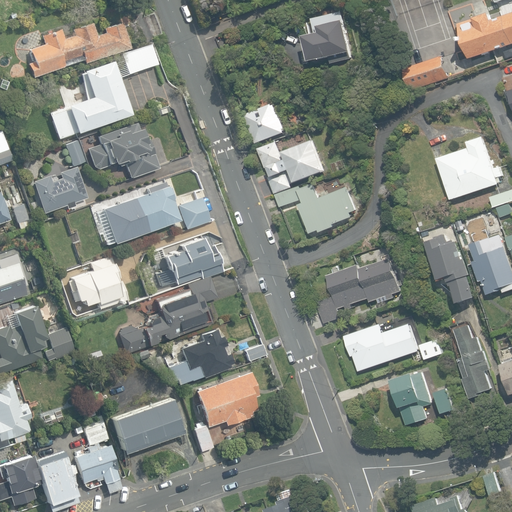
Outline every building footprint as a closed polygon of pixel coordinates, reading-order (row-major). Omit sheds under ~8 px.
[(306,37),(312,62),(352,51),(342,13),(314,20),(317,33),(306,37)] [(511,44),(511,13),(494,20),(492,13),(459,24),(472,59),(511,44)] [(83,63),(128,47),(118,21),(101,27),(103,32),(93,35),(88,22),(70,28),(72,34),(62,38),(59,29),(40,35),(43,44),(27,49),(31,60),(26,62),(31,77),(82,60),(83,63)] [(120,54),(127,73),(155,64),(147,44),(120,54)] [(405,70),(413,91),(451,77),(443,56),(405,70)] [(49,116),(57,139),(129,114),(110,61),(81,71),(90,96),(66,105),(67,110),(49,116)] [(255,144),(286,133),(275,104),(245,115),(255,144)] [(157,115),(169,112),(167,107),(156,110),(157,115)] [(142,141),(136,123),(95,136),(98,144),(86,148),(93,166),(98,169),(108,166),(107,163),(116,161),(117,165),(123,164),(128,178),(157,167),(147,139),(142,141)] [(0,164),(12,161),(0,129),(0,164)] [(436,158),(450,200),(499,184),(497,178),(503,176),(500,166),(494,168),(483,136),(467,142),(469,148),(436,158)] [(77,140),(63,145),(71,165),(84,161),(77,140)] [(326,172),(314,141),(282,153),(278,142),(258,149),(275,194),(292,187),(291,185),(326,172)] [(85,199),(75,167),(57,172),(59,178),(51,180),(49,175),(31,180),(41,213),(65,206),(66,209),(74,206),(73,202),(85,199)] [(103,208),(114,240),(125,236),(126,238),(178,220),(166,185),(164,186),(163,181),(144,187),(146,192),(114,203),(114,204),(103,208)] [(298,204),(309,233),(318,230),(319,232),(334,227),(333,224),(352,217),(350,212),(356,210),(347,187),(319,198),(313,184),(301,189),(300,186),(275,194),(279,207),(301,199),(302,203),(298,204)] [(511,189),(490,197),(497,219),(511,213),(511,208),(510,203),(511,202),(511,189)] [(0,221),(9,218),(0,192),(0,191),(0,221)] [(197,197),(176,204),(184,229),(206,222),(197,197)] [(26,219),(21,204),(11,207),(18,230),(32,225),(30,218),(26,219)] [(453,218),(456,228),(465,225),(463,215),(453,218)] [(46,220),(48,227),(57,224),(54,217),(46,220)] [(452,285),(458,303),(475,297),(468,276),(471,275),(465,258),(463,258),(457,240),(455,241),(454,239),(448,241),(445,232),(434,236),(435,239),(426,242),(439,281),(448,278),(451,286),(452,285)] [(471,262),(484,296),(502,289),(503,293),(511,289),(511,267),(500,234),(469,245),(475,260),(471,262)] [(203,248),(200,238),(179,245),(180,250),(162,256),(166,270),(156,273),(160,286),(173,281),(174,284),(199,275),(200,278),(220,271),(212,245),(203,248)] [(94,300),(97,308),(125,299),(109,255),(88,262),(91,269),(69,276),(70,279),(66,280),(73,302),(80,299),(82,304),(94,300)] [(318,302),(325,323),(341,317),(338,309),(347,307),(348,310),(354,308),(352,304),(369,298),(371,302),(388,296),(389,300),(396,298),(394,294),(403,291),(391,258),(360,268),(359,264),(327,275),(334,296),(318,302)] [(0,302),(25,294),(14,261),(4,264),(2,259),(0,259),(0,302)] [(165,339),(210,323),(212,318),(209,307),(204,306),(203,301),(215,297),(209,277),(185,284),(186,289),(152,301),(157,315),(148,317),(146,323),(147,325),(136,329),(130,326),(121,328),(118,335),(124,353),(145,347),(145,345),(154,342),(156,338),(155,334),(159,333),(160,336),(165,339)] [(0,326),(0,372),(41,358),(38,349),(47,346),(32,305),(12,312),(17,325),(7,328),(6,325),(0,326)] [(359,372),(419,351),(409,323),(382,333),(379,323),(344,336),(351,357),(354,356),(359,372)] [(464,379),(471,399),(483,395),(482,392),(492,389),(486,371),(491,370),(485,351),(483,352),(478,337),(474,339),(469,325),(456,330),(465,357),(460,359),(466,378),(464,379)] [(41,351),(44,360),(55,356),(56,358),(74,351),(66,326),(45,333),(50,348),(41,351)] [(202,377),(229,367),(228,364),(231,363),(228,354),(229,353),(225,343),(224,343),(221,334),(218,335),(215,327),(199,333),(201,339),(179,347),(183,359),(166,365),(171,380),(175,379),(177,384),(188,379),(189,380),(201,376),(202,377)] [(420,345),(425,359),(443,353),(439,339),(420,345)] [(243,350),(247,360),(265,354),(261,343),(243,350)] [(139,359),(148,356),(146,350),(136,353),(139,359)] [(511,361),(502,365),(511,394),(511,361)] [(193,390),(205,426),(222,420),(224,424),(251,415),(250,411),(255,409),(251,396),(257,394),(249,371),(193,390)] [(401,406),(407,426),(429,419),(425,406),(433,403),(423,372),(415,375),(415,372),(393,379),(399,397),(396,398),(399,407),(401,406)] [(0,446),(7,444),(5,439),(29,431),(28,430),(25,419),(30,417),(25,404),(19,406),(10,379),(0,382),(0,446)] [(436,393),(443,414),(456,409),(449,389),(436,393)] [(93,394),(97,403),(103,400),(99,391),(93,394)] [(110,417),(123,452),(182,432),(180,427),(169,396),(110,417)] [(105,490),(106,493),(120,488),(119,486),(114,469),(116,468),(107,443),(98,446),(97,441),(108,438),(100,414),(80,421),(88,443),(93,442),(95,448),(71,456),(80,482),(93,478),(95,481),(101,478),(105,490)] [(191,428),(199,451),(211,446),(203,424),(191,428)] [(12,436),(14,443),(25,440),(23,433),(12,436)] [(49,508),(50,510),(79,501),(78,498),(70,472),(73,471),(71,464),(68,465),(63,450),(35,459),(41,480),(49,508)] [(38,481),(28,452),(0,462),(0,493),(3,492),(5,496),(8,495),(11,505),(34,498),(29,484),(38,481)] [(484,475),(491,495),(501,491),(495,472),(484,475)] [(412,505),(413,511),(467,511),(466,507),(463,508),(458,494),(450,497),(450,498),(438,502),(436,497),(412,505)] [(310,511),(308,503),(299,506),(295,495),(277,501),(279,505),(266,510),(266,511),(310,511)]
